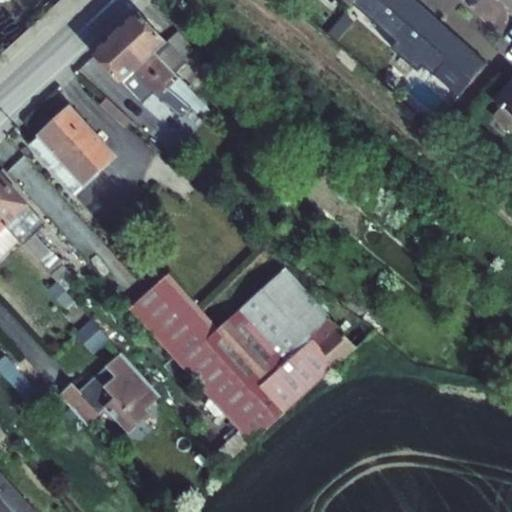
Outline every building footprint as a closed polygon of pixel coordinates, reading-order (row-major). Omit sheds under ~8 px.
[(488,64),(415,0),(354,0),(352,3),(397,43),(392,49),(420,74),(425,68),(459,97),(488,64)] [(140,13),(118,33),(165,85),(191,108),(198,114),(206,107),(179,79),(176,82),(173,78),(199,54),(178,32),(167,42),(150,24),(140,13)] [(118,33),(96,54),(143,104),(158,90),(162,93),(158,97),(182,119),(191,108),(165,85),(118,33)] [(511,82),(510,85),(495,101),(502,107),(494,116),(511,132),(511,82)] [(132,120),(107,98),(101,104),(126,127),(132,120)] [(75,194),(112,161),(82,128),(87,124),(72,107),(39,136),(40,137),(31,145),(75,194)] [(117,156),(87,124),(82,128),(112,161),(117,156)] [(0,173),(0,218),(19,239),(67,292),(78,282),(35,235),(47,225),(0,173)] [(0,256),(19,239),(0,218),(0,256)] [(220,330),(199,308),(198,308),(167,277),(130,310),(240,431),(250,443),(251,444),(358,348),(286,269),(220,330)] [(110,340),(92,320),(72,339),(89,359),(110,340)] [(59,396),(88,427),(101,416),(100,415),(107,409),(130,434),(152,414),(148,409),(161,397),(122,353),(107,367),(109,370),(82,393),(73,383),(59,396)] [(0,367),(15,383),(23,377),(6,358),(0,363),(0,367)] [(0,420),(14,435),(24,426),(0,399),(0,420)] [(250,443),(240,431),(219,451),(229,462),(250,443)] [(0,511),(34,511),(0,473),(0,511)]
